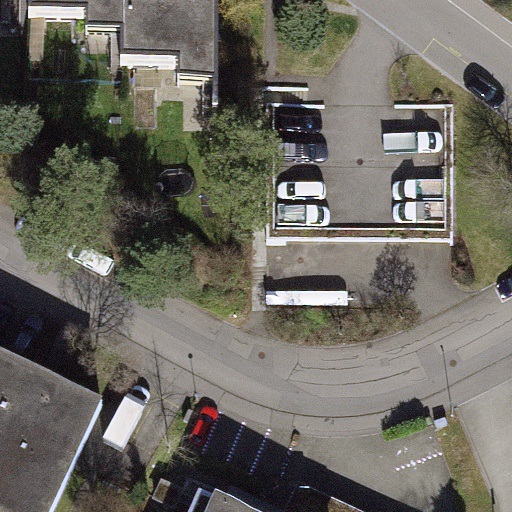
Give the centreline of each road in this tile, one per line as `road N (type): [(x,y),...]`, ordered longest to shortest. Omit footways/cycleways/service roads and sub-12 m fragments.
road 1 (residential): [(511,321),(388,378),(300,384),(247,368),(0,236)]
road 2 (residential): [(511,85),(396,0)]
